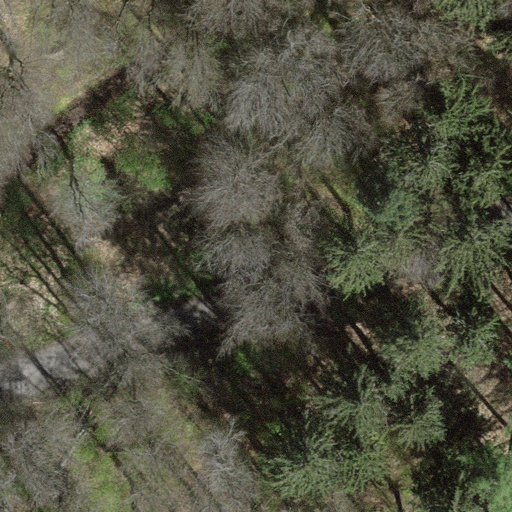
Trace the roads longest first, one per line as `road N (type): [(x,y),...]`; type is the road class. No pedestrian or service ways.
road 1 (track): [(0,377),(511,210)]
road 2 (track): [(250,0),(108,79),(0,174)]
